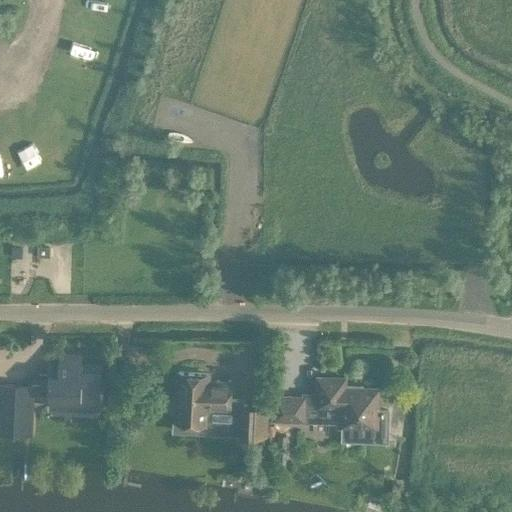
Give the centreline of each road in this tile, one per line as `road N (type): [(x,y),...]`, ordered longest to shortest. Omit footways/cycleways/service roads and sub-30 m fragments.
road 1 (unclassified): [(511,331),(381,315),(0,312)]
road 2 (unknown): [(511,142),(420,86),(398,49),(386,0)]
road 3 (unknown): [(482,325),(484,295),(502,279),(511,200)]
